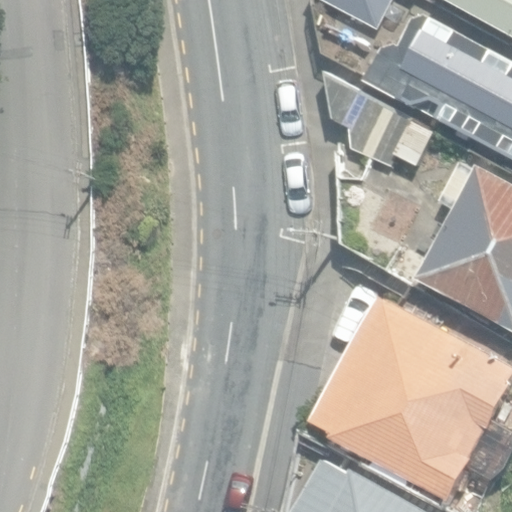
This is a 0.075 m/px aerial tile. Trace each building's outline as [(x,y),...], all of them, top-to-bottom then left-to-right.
[(326,0),(380,30),(396,0),(326,0)] [(511,0),(453,0),(511,32),(511,0)] [(373,81),(511,154),(511,59),(437,19),(431,17),(419,21),(404,47),(401,46),(389,50),(386,55),(373,81)] [(358,147),(392,165),(416,119),(373,96),(332,75),(341,123),(354,130),(358,147)] [(419,122),(402,156),(423,168),(441,134),(419,122)] [(425,280),(511,327),(511,180),(487,167),(484,172),(469,163),(446,202),(462,212),(425,280)] [(342,440),(460,502),(477,467),(502,481),(511,473),(511,430),(502,425),(511,405),(511,364),(391,298),(322,424),(345,435),(342,440)] [(433,511),(358,470),(356,474),(330,461),(300,511),(433,511)]
